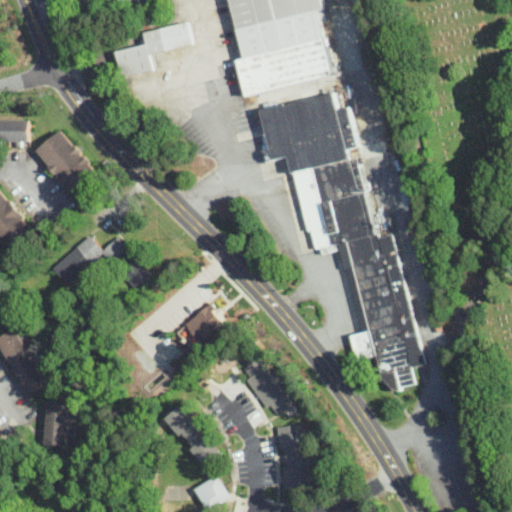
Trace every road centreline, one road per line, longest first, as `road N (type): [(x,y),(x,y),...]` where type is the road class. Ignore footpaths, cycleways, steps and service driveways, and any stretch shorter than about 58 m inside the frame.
road 1 (tertiary): [(415,511),(352,407),(291,329),(76,103),(23,0)]
road 2 (residential): [(389,463),(474,303)]
road 3 (residential): [(400,484),(308,511),(251,511)]
road 4 (residential): [(250,511),(259,483),(253,444),(221,395)]
